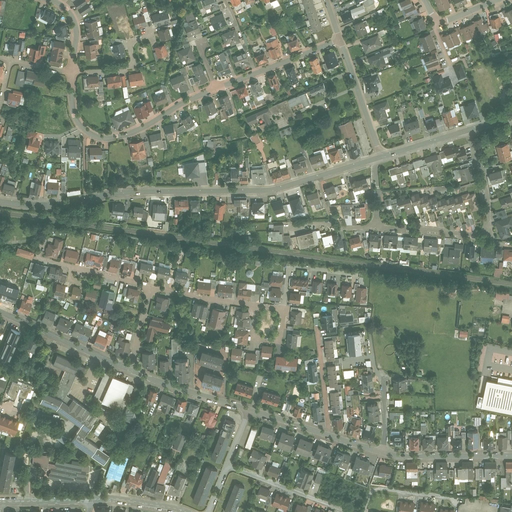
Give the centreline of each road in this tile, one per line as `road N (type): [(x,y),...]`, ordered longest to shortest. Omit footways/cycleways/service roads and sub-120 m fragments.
road 1 (residential): [(376,158),(280,188),(123,192),(60,205),(0,200)]
road 2 (residential): [(376,226),(486,230),(469,129)]
road 3 (residential): [(215,88),(106,138),(77,122),(71,72)]
road 4 (residential): [(0,311),(129,370)]
road 5 (residential): [(339,40),(215,88)]
road 6 (residential): [(381,451),(511,456)]
road 7 (residential): [(227,465),(348,511)]
road 8 (residential): [(129,370),(248,409)]
road 9 (residential): [(339,40),(376,158)]
